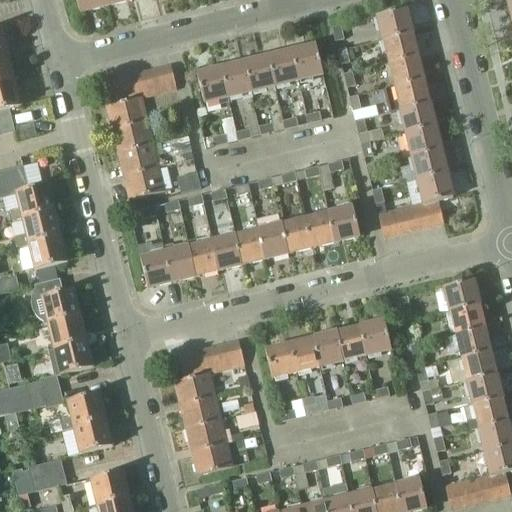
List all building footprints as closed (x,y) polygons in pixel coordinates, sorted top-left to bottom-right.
[(76,0),(80,15),(104,9),(101,0),(76,0)] [(126,0),(101,0),(104,9),(127,3),(126,0)] [(383,42),(413,35),(407,11),(378,18),(383,42)] [(341,27),(332,29),(336,43),(344,41),(341,27)] [(0,59),(8,58),(2,31),(0,31),(0,59)] [(389,65),(418,58),(413,35),(383,42),(389,65)] [(316,48),(292,53),(299,82),(323,77),(316,48)] [(338,53),(341,66),(350,64),(346,50),(338,53)] [(275,88),(299,82),(292,53),(268,59),(275,88)] [(0,86),(15,83),(8,58),(0,59),(0,86)] [(395,89),(424,82),(418,58),(389,65),(395,89)] [(252,94),(275,88),(268,59),(245,65),(252,94)] [(252,94),(245,65),(221,71),(228,100),(252,94)] [(160,71),(165,95),(177,92),(172,69),(160,71)] [(153,98),(165,95),(160,71),(147,74),(153,98)] [(204,105),(228,100),(221,71),(197,77),(204,105)] [(153,98),(147,74),(135,77),(141,100),(141,101),(153,98)] [(352,74),(343,76),(347,90),(356,88),(352,74)] [(141,100),(135,77),(123,80),(129,103),(141,100)] [(111,83),(117,106),(129,103),(123,80),(111,83)] [(401,112),(430,105),(424,82),(395,89),(386,91),(391,114),(401,112)] [(0,113),(9,112),(21,109),(15,83),(0,86),(0,113)] [(349,99),(353,113),(362,111),(358,97),(349,99)] [(141,100),(129,103),(117,106),(107,108),(113,132),(146,123),(145,117),(141,101),(141,100)] [(406,136),(435,128),(430,105),(401,112),(406,136)] [(0,115),(5,135),(14,133),(15,133),(14,129),(9,112),(0,113),(0,115)] [(236,134),(238,143),(261,138),(259,129),(255,114),(245,117),(248,131),(236,134)] [(321,123),(319,114),(305,117),(307,126),(321,123)] [(259,129),(261,138),(284,132),(282,123),(280,118),(271,120),(272,125),(259,129)] [(212,140),(215,149),(238,143),(236,134),(232,119),(222,122),(225,137),(212,140)] [(282,123),(284,132),(297,129),(295,120),(282,123)] [(363,120),(355,122),(361,146),(369,144),(384,140),(382,130),(367,134),(363,120)] [(146,123),(113,132),(119,155),(152,147),(146,123)] [(15,133),(14,133),(16,142),(36,137),(33,125),(14,129),(15,133)] [(412,159),(441,152),(435,128),(406,136),(412,159)] [(187,139),(179,141),(183,156),(191,154),(187,139)] [(369,144),(361,146),(364,159),(373,157),(369,144)] [(119,155),(124,179),(158,171),(152,147),(119,155)] [(418,182),(447,175),(441,152),(412,159),(418,182)] [(320,177),(320,178),(324,192),(333,190),(329,175),(342,171),(340,163),(318,168),(320,177)] [(366,169),(370,183),(378,181),(375,167),(366,169)] [(307,181),(320,178),(320,177),(318,168),(294,174),(296,183),(297,183),(301,198),(311,196),(307,181)] [(13,172),(18,195),(29,192),(24,170),(13,172)] [(158,171),(124,179),(130,202),(164,194),(158,171)] [(18,195),(13,172),(3,175),(8,198),(17,196),(18,195)] [(296,183),(294,174),(271,180),(273,189),(273,190),(283,187),(296,183)] [(0,199),(8,198),(3,175),(0,175),(0,199)] [(177,180),(181,195),(200,191),(196,175),(177,180)] [(453,200),(452,195),(447,175),(418,182),(423,206),(424,207),(426,206),(438,203),(453,200)] [(260,192),(273,189),(271,180),(257,183),(260,192)] [(250,195),(247,186),(234,189),(236,198),(250,195)] [(29,192),(18,195),(17,196),(20,210),(10,212),(13,224),(23,221),(23,222),(55,214),(49,187),(29,192)] [(372,193),(376,207),(384,205),(380,190),(372,193)] [(227,200),(224,192),(211,195),(213,204),(227,200)] [(203,206),(201,198),(188,201),(190,209),(203,206)] [(180,212),(178,203),(164,207),(166,215),(180,212)] [(426,206),(432,229),(444,226),(438,203),(426,206)] [(414,208),(420,232),(432,229),(426,206),(424,207),(423,206),(414,208)] [(414,208),(402,211),(408,235),(420,232),(414,208)] [(157,218),(155,209),(140,212),(143,221),(157,218)] [(352,211),(329,216),(336,244),(359,239),(352,211)] [(396,238),(408,235),(402,211),(390,214),(396,238)] [(17,250),(29,247),(61,239),(55,214),(23,222),(27,236),(14,239),(17,250)] [(384,241),(396,238),(390,214),(378,217),(384,241)] [(312,250),(336,244),(329,216),(306,222),(312,250)] [(289,256),(312,250),(306,222),(282,228),(289,256)] [(265,261),(289,256),(282,228),(259,234),(265,261)] [(242,267),(265,261),(259,234),(235,239),(242,267)] [(61,239),(29,247),(35,273),(67,265),(61,239)] [(218,273),(242,267),(235,239),(211,245),(218,273)] [(195,279),(218,273),(211,245),(210,245),(209,240),(197,243),(196,240),(186,243),(188,249),(188,250),(188,251),(195,279)] [(171,284),(162,248),(161,244),(152,247),(151,244),(137,248),(141,262),(140,262),(147,290),(171,284)] [(162,248),(171,284),(195,279),(188,251),(188,250),(188,249),(187,250),(186,246),(174,248),(173,245),(162,248)] [(0,296),(19,292),(16,280),(0,283),(0,296)] [(43,324),(44,328),(48,327),(81,319),(74,292),(64,295),(60,281),(34,287),(35,291),(33,294),(32,297),(31,301),(31,305),(31,309),(33,313),(35,316),(37,319),(40,322),(43,324)] [(480,306),(474,283),(445,290),(451,314),(480,306)] [(408,299),(399,301),(402,314),(411,312),(408,299)] [(480,306),(451,314),(457,337),(486,330),(480,306)] [(55,352),(87,344),(81,319),(48,327),(55,352)] [(405,324),(408,338),(417,336),(413,322),(405,324)] [(384,323),(361,329),(368,358),(391,352),(384,323)] [(344,364),(368,358),(361,329),(337,335),(344,364)] [(462,361),(492,354),(486,330),(457,337),(462,361)] [(320,369),(344,364),(337,335),(313,341),(320,369)] [(296,375),(320,369),(313,341),(289,346),(296,375)] [(55,352),(61,378),(93,370),(87,344),(55,352)] [(227,347),(233,371),(245,368),(239,344),(227,347)] [(410,347),(416,371),(425,369),(422,359),(419,345),(410,347)] [(8,346),(0,348),(0,351),(3,364),(11,362),(8,346)] [(296,375),(289,346),(265,352),(272,381),(296,375)] [(215,350),(221,374),(233,371),(227,347),(215,350)] [(203,353),(209,375),(209,376),(221,374),(215,350),(203,353)] [(197,378),(209,375),(203,353),(192,356),(197,378)] [(468,384),(497,377),(492,354),(462,361),(468,384)] [(179,359),(184,381),(197,378),(192,356),(179,359)] [(416,371),(419,384),(422,394),(430,392),(441,389),(438,380),(428,382),(425,369),(416,371)] [(209,375),(197,378),(184,381),(175,383),(181,407),(216,398),(216,399),(224,397),(222,392),(213,394),(209,376),(209,375)] [(238,379),(241,392),(250,390),(247,377),(238,379)] [(503,401),(497,377),(468,384),(474,408),(503,401)] [(13,403),(44,396),(41,385),(10,392),(13,403)] [(375,401),(388,398),(386,389),(373,392),(375,401)] [(0,394),(0,406),(13,403),(10,392),(0,394)] [(434,405),(430,392),(422,394),(425,407),(434,405)] [(352,407),(365,404),(363,395),(350,398),(352,407)] [(44,396),(13,403),(16,415),(46,408),(44,396)] [(64,433),(74,431),(106,423),(100,397),(67,405),(71,419),(61,421),(64,433)] [(305,419),(329,413),(327,404),(325,397),(315,399),(317,407),(303,410),(305,419)] [(222,422),(216,399),(216,398),(181,407),(187,431),(222,422)] [(327,404),(329,413),(342,410),(340,401),(327,404)] [(480,431),(509,424),(503,401),(474,408),(474,407),(466,409),(471,432),(480,430),(480,431)] [(0,418),(16,415),(13,403),(0,406),(0,418)] [(244,407),(246,416),(247,416),(248,416),(254,414),(252,405),(244,407)] [(283,424),(295,421),(293,412),(280,416),(283,424)] [(427,417),(431,431),(439,429),(436,415),(427,417)] [(222,422),(187,431),(192,454),(226,446),(226,445),(242,442),(244,441),(242,435),(231,437),(230,431),(224,432),(222,422)] [(74,431),(80,456),(112,449),(106,423),(74,431)] [(486,455),(511,448),(511,436),(509,424),(480,431),(486,455)] [(433,441),(436,454),(445,452),(442,439),(433,441)] [(411,449),(409,440),(395,444),(397,452),(411,449)] [(226,446),(192,454),(198,478),(232,470),(226,446)] [(388,454),(386,446),(372,449),(374,458),(388,454)] [(511,472),(511,448),(486,455),(491,476),(490,477),(490,478),(493,477),(505,474),(511,472)] [(364,460),(362,452),(349,455),(351,464),(364,460)] [(339,458),(316,463),(318,472),(318,473),(328,471),(327,469),(341,466),(339,458)] [(439,464),(442,478),(451,476),(447,462),(439,464)] [(63,475),(60,463),(29,470),(32,483),(63,475)] [(304,475),(318,472),(316,463),(292,469),(294,478),(298,493),(308,490),(304,475)] [(294,478),(292,469),(269,475),(271,483),(275,498),(285,495),(281,481),(294,478)] [(27,496),(21,472),(13,474),(19,498),(27,496)] [(91,482),(97,508),(129,500),(123,474),(91,482)] [(493,477),(499,500),(511,497),(505,474),(493,477)] [(66,486),(63,475),(32,483),(35,494),(66,486)] [(257,487),(271,483),(269,475),(255,478),(257,487)] [(481,479),(487,503),(499,500),(493,477),(490,478),(490,477),(481,479)] [(469,482),(475,506),(487,503),(481,479),(469,482)] [(248,489),(246,481),(232,484),(234,493),(248,489)] [(395,487),(401,511),(420,511),(426,511),(419,481),(395,487)] [(457,485),(463,509),(475,506),(469,482),(457,485)] [(463,509),(457,485),(445,488),(451,511),(463,509)] [(224,495),(222,487),(208,490),(210,498),(224,495)] [(401,511),(395,487),(372,493),(376,511),(401,511)] [(323,495),(326,504),(327,511),(351,511),(348,499),(335,502),(333,492),(323,495)] [(348,499),(351,511),(376,511),(372,493),(348,499)] [(73,511),(70,498),(62,500),(65,511),(73,511)] [(132,511),(129,500),(97,508),(98,511),(132,511)]
